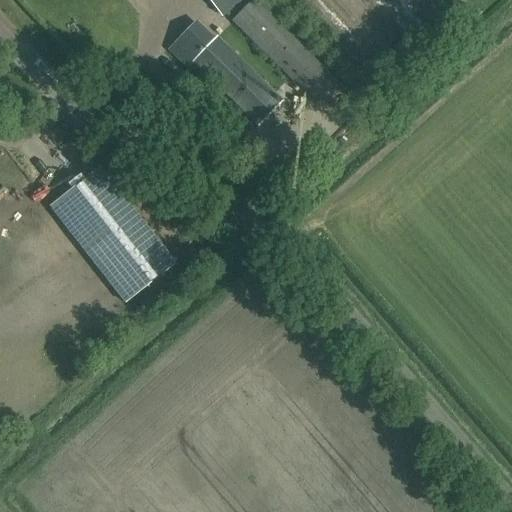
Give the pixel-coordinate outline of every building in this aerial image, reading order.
[(210,0),(225,17),(244,0),(210,0)] [(314,103),(334,82),(252,2),(231,23),(314,103)] [(191,63),(257,128),(282,102),(216,38),(191,63)] [(327,137),(309,147),(314,156),(332,145),(327,137)] [(98,169),(49,208),(125,304),(174,265),(98,169)]
